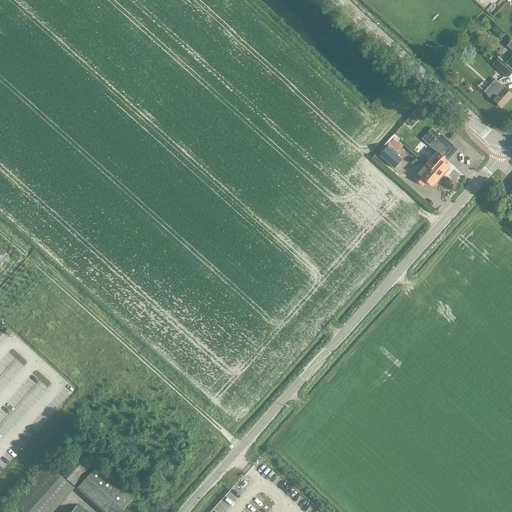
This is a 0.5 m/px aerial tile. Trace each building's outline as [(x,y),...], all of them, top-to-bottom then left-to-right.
[(511,41),(508,46),(511,49),(511,56),(506,63),(505,63),(501,68),(508,75),(511,70),(511,41)] [(500,108),(511,95),(494,79),(482,92),(500,108)] [(412,127),(424,113),(418,108),(406,121),(412,127)] [(437,151),(427,163),(442,176),(450,167),(446,163),(452,156),(450,154),(456,147),(441,134),(431,146),(437,151)] [(397,147),(393,151),(388,146),(380,155),(395,169),(403,159),(399,156),(402,154),(397,147)] [(433,186),(442,176),(427,163),(414,178),(424,186),(428,181),(433,186)] [(77,449),(57,471),(73,486),(93,463),(77,449)] [(55,471),(46,463),(11,503),(13,505),(6,511),(52,511),(74,488),(55,471)] [(76,488),(102,511),(118,511),(131,499),(132,498),(96,465),(76,488)]
